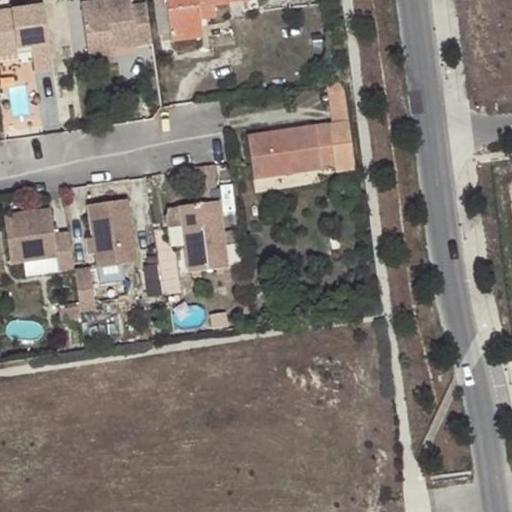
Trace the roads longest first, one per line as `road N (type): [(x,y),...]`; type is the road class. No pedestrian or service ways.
road 1 (residential): [(495,511),(429,135)]
road 2 (residential): [(194,136),(0,168)]
road 3 (residential): [(429,135),(413,0)]
